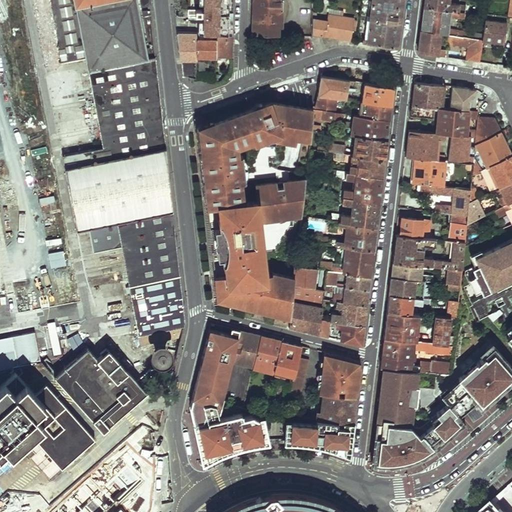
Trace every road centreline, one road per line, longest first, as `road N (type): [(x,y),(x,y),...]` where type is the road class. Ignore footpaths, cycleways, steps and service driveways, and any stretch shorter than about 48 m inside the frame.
road 1 (residential): [(372,354),(407,65)]
road 2 (residential): [(197,316),(174,107)]
road 3 (residential): [(194,498),(173,434),(197,316)]
road 4 (residential): [(372,354),(197,316)]
road 5 (primary): [(356,485),(311,468),(268,467),(194,498)]
road 6 (track): [(0,113),(29,240),(0,268)]
road 7 (primary): [(511,417),(436,478),(364,491)]
road 8 (residential): [(246,83),(332,54),(407,65)]
road 9 (residential): [(356,485),(372,354)]
